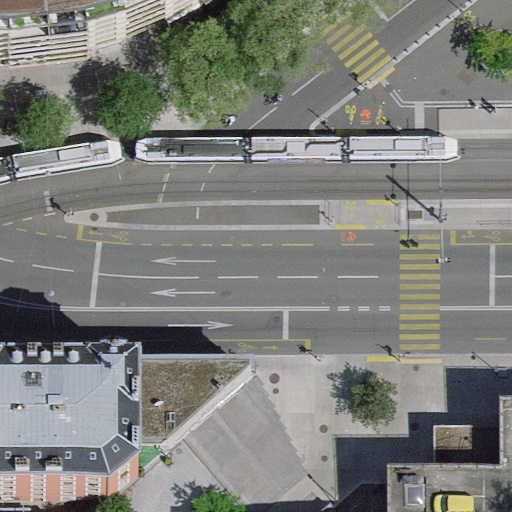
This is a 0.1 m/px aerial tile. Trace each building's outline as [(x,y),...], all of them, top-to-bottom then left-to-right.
[(0,0),(0,66),(3,66),(51,61),(42,0),(0,0)] [(42,0),(51,61),(88,57),(133,43),(184,19),(213,0),(42,0)] [(140,377),(0,377),(0,502),(112,501),(133,484),(140,477),(140,377)] [(258,378),(140,377),(140,477),(258,378)] [(434,482),(392,482),(392,490),(392,511),(511,511),(511,416),(504,416),(503,433),(436,434),(434,482)]
